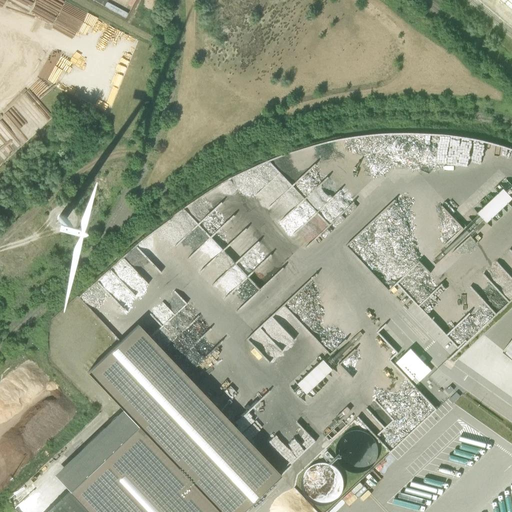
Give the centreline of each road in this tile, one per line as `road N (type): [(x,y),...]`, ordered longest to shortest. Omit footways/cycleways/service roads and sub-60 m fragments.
road 1 (unknown): [(305,237),(401,152),(511,175)]
road 2 (track): [(0,237),(112,149),(157,160)]
road 3 (unknown): [(405,293),(349,365),(319,431)]
road 4 (unknown): [(231,336),(179,278),(162,281),(128,312)]
road 5 (unknown): [(319,431),(231,336)]
road 6 (unknown): [(511,221),(457,267),(405,293)]
road 7 (unknown): [(231,336),(288,270),(305,237)]
